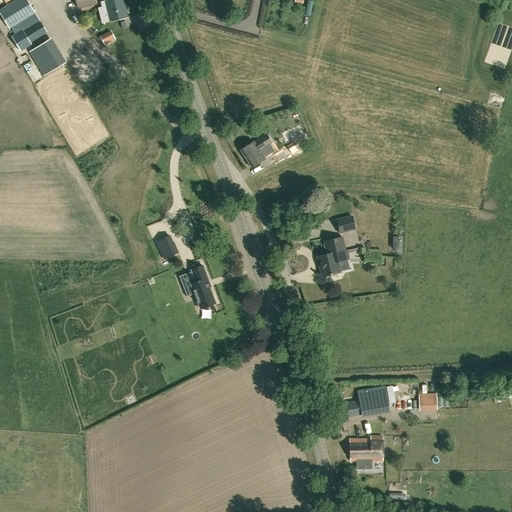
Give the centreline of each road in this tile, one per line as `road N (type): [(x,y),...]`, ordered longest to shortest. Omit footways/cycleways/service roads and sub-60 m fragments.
road 1 (secondary): [(337,511),(209,138)]
road 2 (track): [(209,138),(187,131),(50,0)]
road 3 (residential): [(289,287),(260,211),(209,138)]
road 4 (secondary): [(209,138),(163,0)]
